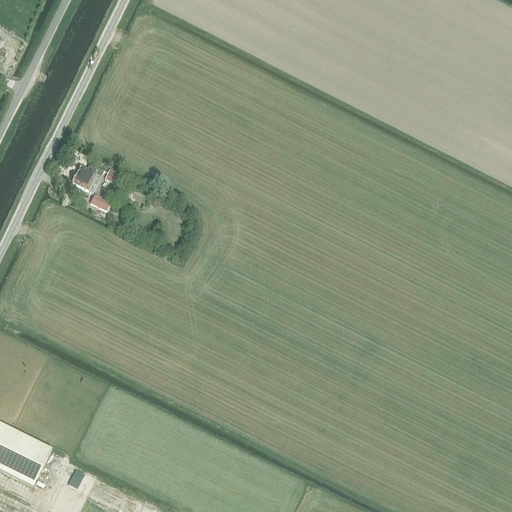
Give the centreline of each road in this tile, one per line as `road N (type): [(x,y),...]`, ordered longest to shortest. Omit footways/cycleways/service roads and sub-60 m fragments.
road 1 (tertiary): [(0,253),(123,0)]
road 2 (unclassified): [(0,134),(65,0)]
